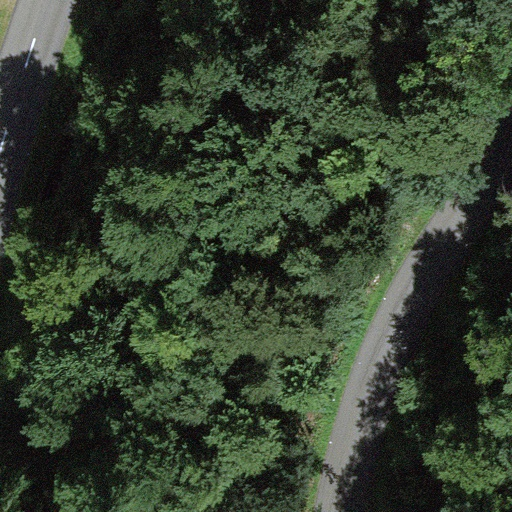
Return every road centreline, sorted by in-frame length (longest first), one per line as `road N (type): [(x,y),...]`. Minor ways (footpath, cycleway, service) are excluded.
road 1 (tertiary): [(342,511),(384,338),(511,124)]
road 2 (tertiary): [(0,139),(43,0)]
